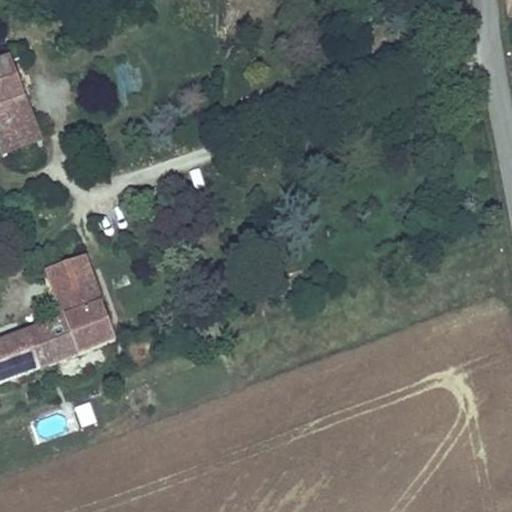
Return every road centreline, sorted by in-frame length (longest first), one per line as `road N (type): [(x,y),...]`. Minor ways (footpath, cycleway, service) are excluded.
road 1 (unknown): [(490,56),(111,170),(57,218),(9,281)]
road 2 (tertiary): [(483,0),(511,169)]
